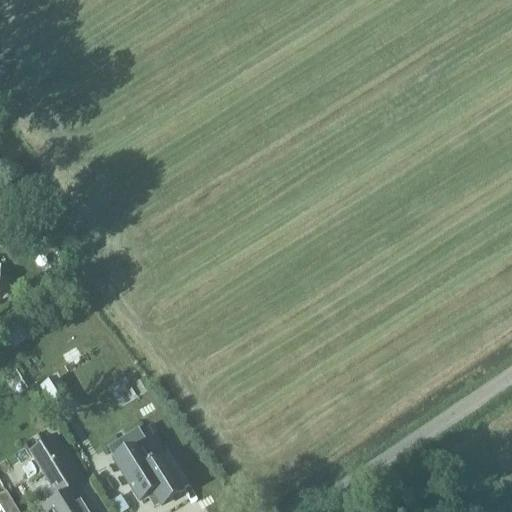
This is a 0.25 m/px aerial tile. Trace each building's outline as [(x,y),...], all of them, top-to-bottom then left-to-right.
[(21,327),(4,338),(13,351),(30,340),(21,327)] [(58,417),(72,408),(55,381),(41,390),(58,417)] [(152,424),(147,427),(160,447),(165,445),(152,424)] [(107,448),(115,460),(133,449),(145,468),(150,464),(151,466),(158,462),(137,429),(107,448)] [(56,500),(43,508),(45,511),(83,511),(69,489),(76,484),(84,480),(56,436),(28,454),(56,500)] [(115,460),(113,462),(138,503),(147,497),(152,494),(159,506),(160,508),(180,495),(179,492),(159,461),(158,462),(151,466),(150,464),(145,468),(133,449),(115,460)] [(16,511),(5,494),(0,497),(0,510),(1,511),(16,511)] [(152,494),(147,497),(154,509),(159,506),(152,494)] [(117,499),(109,505),(113,511),(127,511),(129,511),(120,498),(117,499)]
